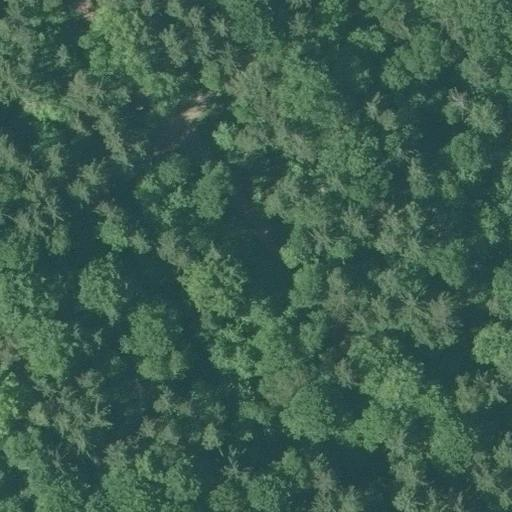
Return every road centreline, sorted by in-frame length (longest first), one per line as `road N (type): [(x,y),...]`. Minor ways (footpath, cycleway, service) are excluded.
road 1 (track): [(76,0),(475,511)]
road 2 (track): [(0,262),(342,0)]
